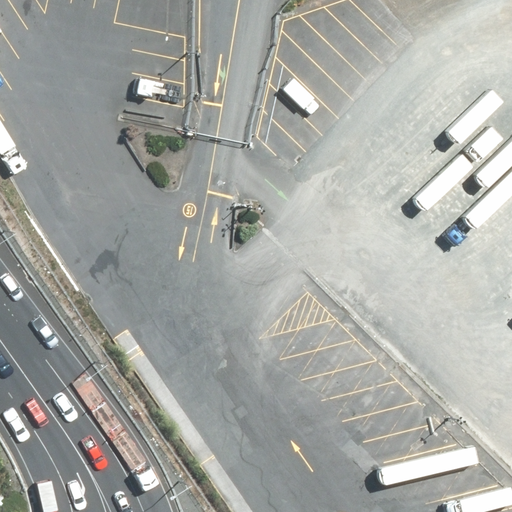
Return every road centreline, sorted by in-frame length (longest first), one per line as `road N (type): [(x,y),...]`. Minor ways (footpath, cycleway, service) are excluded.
road 1 (unknown): [(195,324),(116,241),(33,0)]
road 2 (motorway): [(0,258),(107,411),(139,468),(151,511)]
road 3 (motorway): [(0,325),(82,470),(89,511)]
